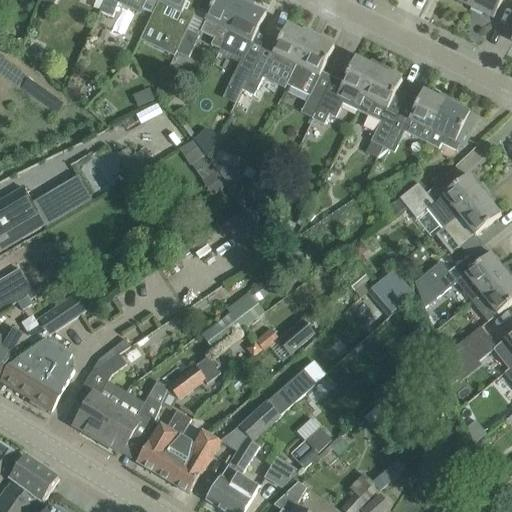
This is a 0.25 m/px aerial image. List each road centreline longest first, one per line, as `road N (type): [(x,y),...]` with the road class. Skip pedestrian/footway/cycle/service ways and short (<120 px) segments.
road 1 (residential): [(511,88),(318,0)]
road 2 (secondary): [(157,511),(0,416)]
